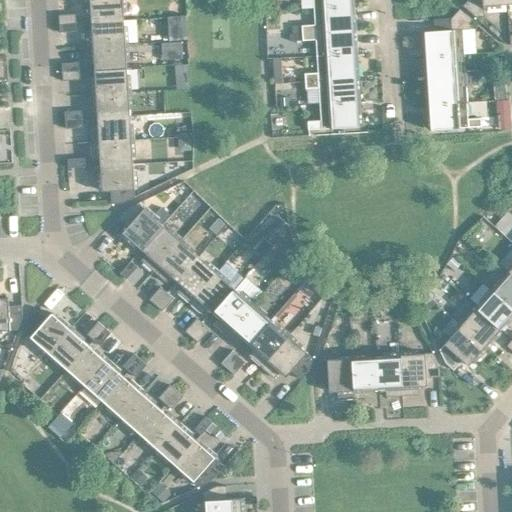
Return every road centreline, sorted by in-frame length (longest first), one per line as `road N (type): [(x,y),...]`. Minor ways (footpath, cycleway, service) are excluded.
road 1 (residential): [(274,511),(270,436),(56,245)]
road 2 (residential): [(56,245),(38,0)]
road 3 (residential): [(511,397),(488,431),(493,511)]
